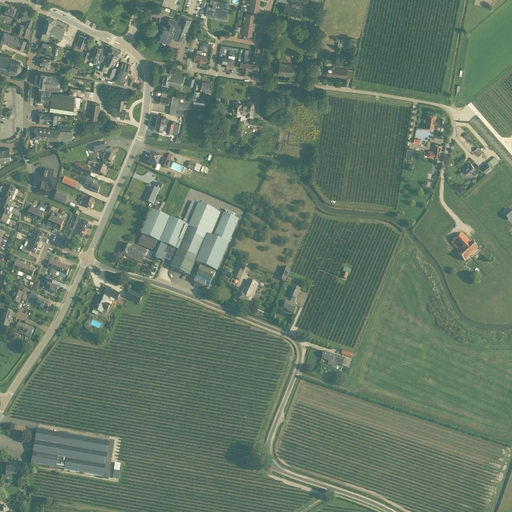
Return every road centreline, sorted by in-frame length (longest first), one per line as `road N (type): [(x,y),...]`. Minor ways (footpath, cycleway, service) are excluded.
road 1 (unclassified): [(390,511),(269,460),(299,363),(294,339),(86,258)]
road 2 (residential): [(458,200),(443,179),(453,125),(445,106),(211,71)]
road 3 (tertiary): [(86,258),(137,144),(147,89)]
